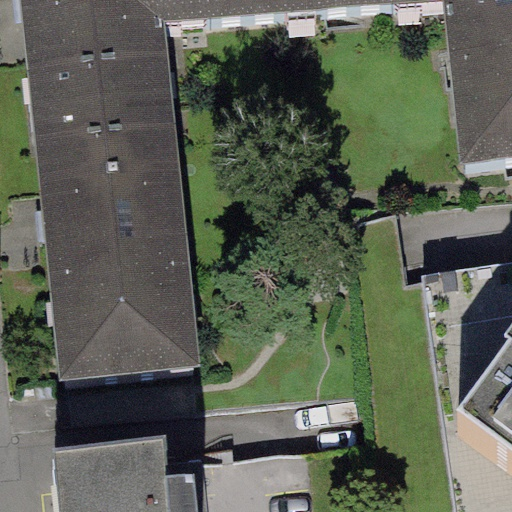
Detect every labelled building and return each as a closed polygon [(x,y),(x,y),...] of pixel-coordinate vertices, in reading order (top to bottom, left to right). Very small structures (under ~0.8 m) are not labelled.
[(34,0),(48,171),(191,160),(178,0),(34,0)] [(452,0),(178,0),(183,63),(456,43),(452,0)] [(511,0),(452,0),(468,196),(511,193),(511,0)] [(48,171),(65,402),(208,391),(191,160),(48,171)] [(429,317),(361,327),(377,511),(511,511),(511,274),(426,287),(429,317)] [(64,489),(66,511),(174,511),(171,478),(64,489)]
